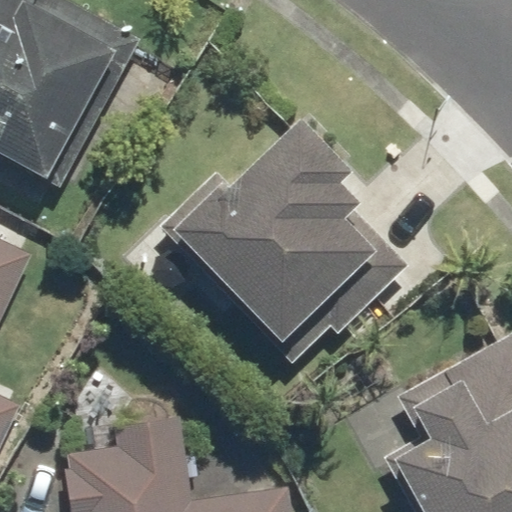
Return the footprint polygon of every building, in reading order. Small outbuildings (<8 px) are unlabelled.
[(0,0),(0,158),(41,181),(120,37),(51,0),(0,0)] [(212,169),(156,225),(277,346),(368,256),(332,221),(354,200),(334,180),(347,167),(298,117),(228,186),(212,169)] [(0,310),(28,252),(0,238),(0,423),(9,404),(0,398),(0,310)] [(417,446),(382,465),(407,511),(511,511),(511,329),(389,395),(417,446)] [(58,507),(80,506),(80,511),(291,511),(290,493),(191,499),(186,415),(112,420),(114,453),(55,456),(58,507)]
